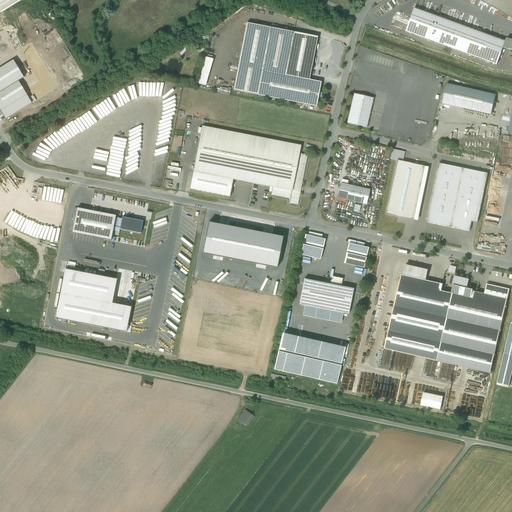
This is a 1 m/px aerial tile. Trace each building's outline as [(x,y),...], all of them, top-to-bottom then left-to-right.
[(415,8),(406,32),(497,65),(503,48),(505,41),(415,8)] [(233,91),(258,95),(262,71),(270,28),(246,23),(233,91)] [(294,32),(270,28),(262,71),(286,75),(294,32)] [(294,32),(286,75),(309,80),(317,37),(294,32)] [(511,39),(506,39),(505,41),(503,48),(510,50),(511,50),(511,39)] [(188,58),(192,53),(188,49),(184,54),(188,58)] [(206,86),(213,59),(205,57),(198,85),(206,86)] [(13,61),(0,68),(0,110),(5,119),(32,104),(18,81),(24,78),(13,61)] [(321,85),(321,82),(309,80),(286,75),(262,71),(258,95),(316,107),(317,104),(319,97),(319,96),(320,93),(319,93),(321,85)] [(496,95),(447,84),(442,104),(491,115),(496,95)] [(354,94),(347,123),(366,128),(373,98),(354,94)] [(48,149),(68,138),(64,131),(66,130),(64,125),(41,138),(48,149)] [(301,146),(202,127),(190,189),(230,197),(233,179),(273,187),(292,191),(299,154),(301,146)] [(299,154),(292,191),(273,187),(271,195),(290,198),(289,204),(290,203),(297,205),(300,191),(301,187),(307,155),(307,156),(307,155),(299,154)] [(425,167),(397,161),(386,214),(414,220),(425,167)] [(488,174),(439,163),(427,222),(470,231),(472,221),(478,223),(488,174)] [(369,190),(341,184),(338,198),(366,204),(369,190)] [(499,238),(507,198),(490,195),(483,235),(499,238)] [(102,240),(111,242),(114,227),(116,218),(116,217),(78,210),(77,210),(72,234),(74,234),(102,240)] [(122,219),(116,218),(114,227),(120,228),(122,219)] [(122,218),(122,219),(120,228),(120,230),(141,234),(143,222),(133,220),(122,218)] [(325,240),(305,235),(300,255),(320,259),(325,240)] [(368,248),(349,244),(344,263),(364,268),(368,248)] [(470,298),(441,292),(442,285),(425,281),(428,271),(404,265),(384,350),(490,373),(510,289),(487,284),(484,294),(472,291),(470,298)] [(448,272),(455,275),(457,267),(450,265),(448,272)] [(65,271),(56,320),(126,333),(131,309),(112,306),(116,281),(65,271)] [(332,277),(330,284),(341,286),(342,279),(332,277)] [(469,280),(455,277),(453,284),(454,284),(453,294),(470,298),(472,291),(472,290),(466,289),(466,287),(467,287),(469,280)] [(330,284),(304,279),(299,305),(304,306),(343,313),(348,314),(353,289),(341,286),(330,284)] [(127,288),(123,306),(134,308),(138,290),(127,288)] [(303,316),(341,324),(343,313),(304,306),(303,316)] [(345,348),(282,334),(274,370),(336,384),(345,348)] [(511,355),(504,354),(497,383),(509,386),(511,371),(511,355)] [(489,396),(493,376),(487,375),(483,374),(479,394),(489,396)] [(152,380),(144,379),(143,385),(150,387),(152,380)] [(452,399),(453,393),(440,390),(439,397),(452,399)] [(249,413),(242,423),(247,426),(254,417),(249,413)]
